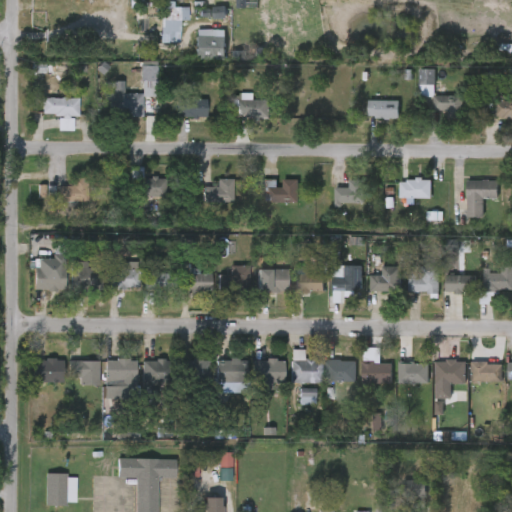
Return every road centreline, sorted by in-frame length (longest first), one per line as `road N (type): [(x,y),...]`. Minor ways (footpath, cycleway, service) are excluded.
road 1 (residential): [(0,5),(20,149),(18,511)]
road 2 (residential): [(20,149),(511,154)]
road 3 (residential): [(22,328),(511,331)]
